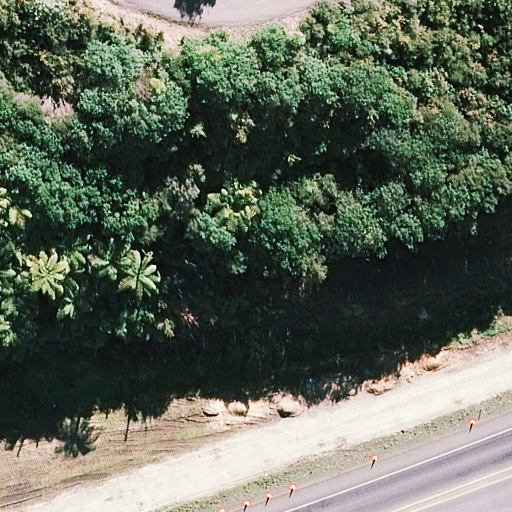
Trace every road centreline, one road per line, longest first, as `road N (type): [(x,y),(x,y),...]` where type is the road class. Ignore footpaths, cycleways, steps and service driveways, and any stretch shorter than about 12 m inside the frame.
road 1 (track): [(511,347),(15,511)]
road 2 (trunk): [(229,511),(511,414)]
